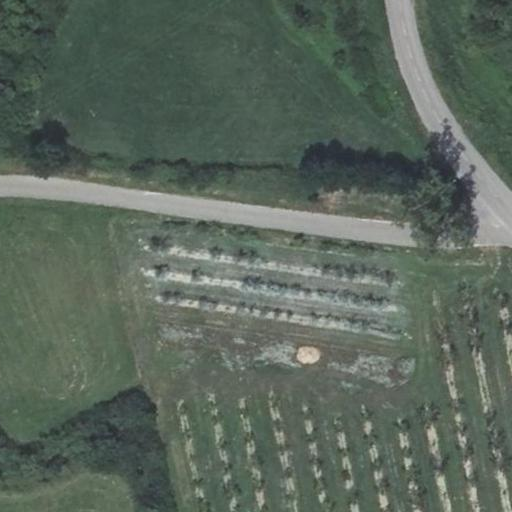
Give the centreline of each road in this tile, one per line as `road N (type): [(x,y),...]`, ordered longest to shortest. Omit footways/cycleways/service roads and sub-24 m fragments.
road 1 (residential): [(0,186),(459,242),(511,227)]
road 2 (tertiary): [(511,212),(464,150),(415,62),(403,0)]
